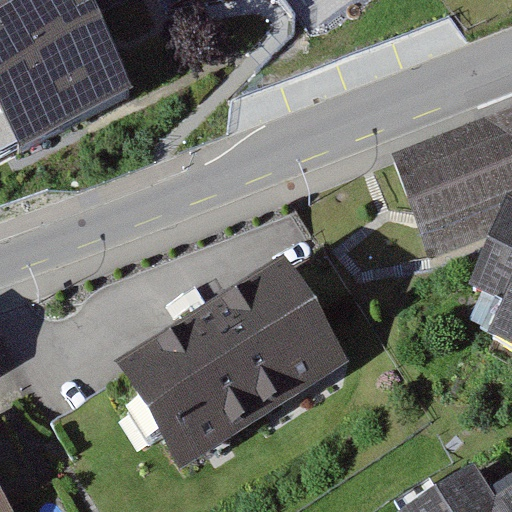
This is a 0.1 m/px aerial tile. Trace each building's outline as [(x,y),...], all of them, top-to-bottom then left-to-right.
[(70,0),(0,0),(0,100),(25,149),(137,90),(95,12),(80,19),(70,0)] [(0,161),(25,149),(0,100),(0,161)] [(511,113),(395,161),(425,256),(498,231),(511,203),(511,113)] [(473,285),(507,301),(511,291),(511,203),(498,231),(473,285)] [(270,280),(97,392),(161,490),(334,378),(270,280)] [(511,341),(511,291),(507,301),(492,332),(511,341)] [(0,486),(33,477),(19,430),(0,435),(0,486)] [(480,511),(499,500),(474,462),(400,509),(402,511),(480,511)] [(511,511),(511,491),(499,500),(480,511),(511,511)]
